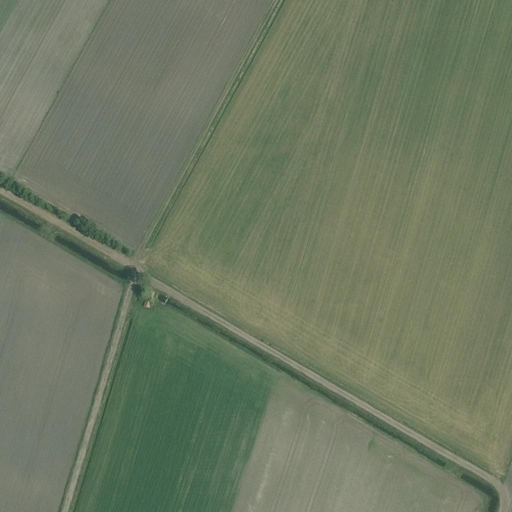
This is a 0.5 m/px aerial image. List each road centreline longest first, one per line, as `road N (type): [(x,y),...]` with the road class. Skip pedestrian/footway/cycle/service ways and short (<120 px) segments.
road 1 (track): [(0,190),(494,483),(498,511)]
road 2 (track): [(64,511),(138,255),(277,0)]
